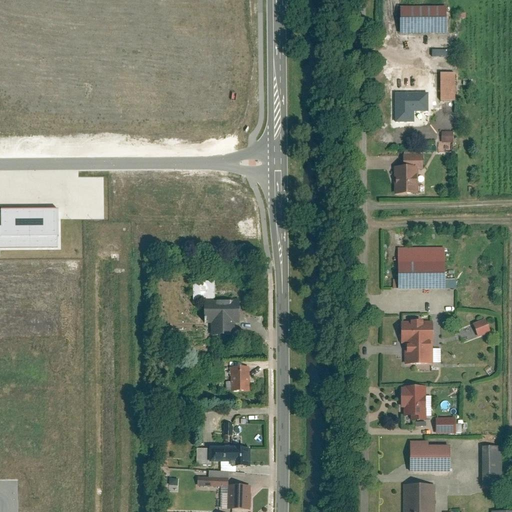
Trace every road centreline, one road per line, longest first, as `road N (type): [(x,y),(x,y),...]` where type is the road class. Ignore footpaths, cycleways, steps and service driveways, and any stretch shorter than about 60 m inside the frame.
road 1 (unclassified): [(363,511),(360,0)]
road 2 (tertiary): [(281,511),(283,164)]
road 3 (residential): [(283,164),(0,168)]
road 4 (tertiary): [(283,164),(279,0)]
